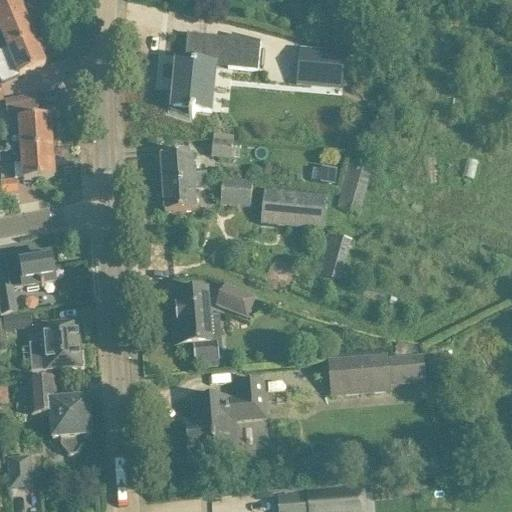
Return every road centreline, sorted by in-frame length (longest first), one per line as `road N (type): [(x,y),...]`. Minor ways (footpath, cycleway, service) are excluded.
road 1 (tertiary): [(127,511),(107,211)]
road 2 (tertiary): [(107,211),(104,0)]
